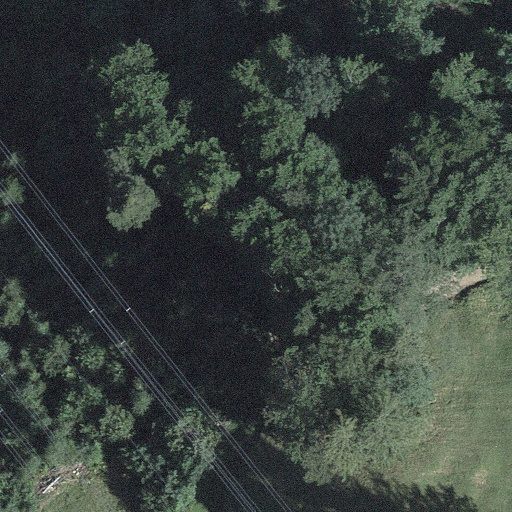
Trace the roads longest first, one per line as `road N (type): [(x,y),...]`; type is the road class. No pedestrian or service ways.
road 1 (track): [(511,257),(329,335),(256,402),(200,511)]
road 2 (track): [(0,60),(116,40),(180,19),(194,0)]
